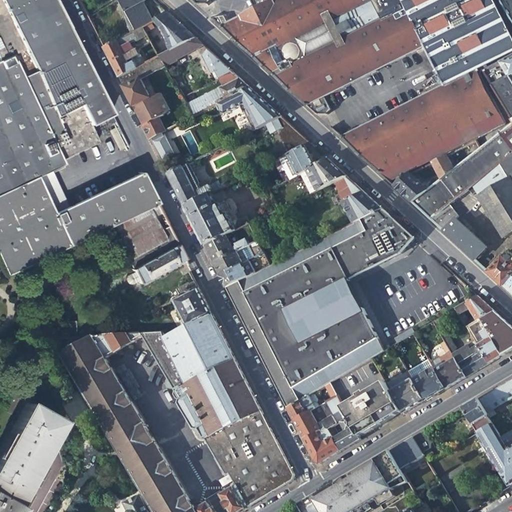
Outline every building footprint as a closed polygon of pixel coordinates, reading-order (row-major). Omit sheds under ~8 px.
[(52,0),(0,0),(0,3),(15,35),(20,47),(24,54),(25,56),(28,61),(35,75),(48,68),(79,53),(74,43),(72,39),(68,31),(52,0)] [(144,1),(144,0),(119,0),(120,0),(137,32),(145,28),(155,22),(149,10),(144,1)] [(190,0),(196,5),(206,5),(211,0),(275,0),(264,6),(225,26),(219,13),(212,15),(211,19),(317,116),(326,115),(331,110),(328,104),(325,97),(425,47),(445,86),(344,136),(338,124),(332,125),(331,126),(331,129),(390,183),(403,176),(405,174),(503,124),(477,72),(511,53),(511,40),(490,0),(190,0)] [(511,0),(497,0),(511,25),(511,56),(484,72),(511,119),(511,122),(477,140),(481,148),(460,165),(456,168),(443,178),(428,190),(412,203),(431,220),(449,206),(474,187),(511,157),(511,79),(511,78),(511,77),(511,0)] [(0,67),(0,68),(25,56),(24,54),(20,47),(15,35),(0,3),(0,67)] [(170,48),(172,51),(196,39),(181,25),(170,14),(156,22),(158,25),(165,31),(169,40),(170,48)] [(152,43),(145,28),(137,32),(105,49),(107,54),(112,63),(130,54),(126,45),(141,37),(146,46),(152,43)] [(179,60),(205,46),(196,39),(172,51),(160,57),(165,67),(179,60)] [(138,50),(130,54),(112,63),(115,70),(120,78),(138,69),(133,59),(140,55),(138,50)] [(111,116),(99,93),(79,53),(48,68),(35,75),(28,61),(25,56),(0,68),(0,67),(0,267),(4,277),(111,226),(156,204),(141,174),(140,173),(69,207),(53,214),(38,180),(53,173),(63,168),(60,161),(98,142),(90,126),(99,121),(111,116)] [(217,71),(221,78),(234,73),(218,59),(211,53),(205,58),(213,73),(217,71)] [(137,69),(120,78),(124,86),(144,77),(165,67),(160,57),(137,69)] [(182,67),(179,60),(165,67),(169,73),(182,67)] [(225,86),(222,88),(228,99),(250,88),(240,79),(234,73),(221,78),(225,86)] [(144,77),(124,86),(144,127),(152,141),(166,135),(170,133),(163,119),(172,109),(165,95),(154,97),(144,77)] [(188,105),(194,117),(228,99),(222,88),(222,87),(188,105)] [(252,133),(266,126),(283,118),(262,99),(250,88),(228,99),(194,117),(198,125),(222,113),(226,115),(240,108),(252,133)] [(276,132),(289,156),(306,147),(312,144),(287,122),(283,118),(266,126),(270,135),(276,132)] [(166,135),(152,141),(165,167),(180,161),(166,135)] [(310,156),(306,147),(289,156),(288,156),(280,160),(290,180),(298,176),(301,175),(308,172),(316,167),(310,156)] [(452,153),(447,156),(456,168),(460,165),(452,153)] [(432,163),(443,178),(456,168),(447,156),(432,163)] [(511,157),(474,187),(505,238),(511,233),(511,157)] [(348,177),(330,161),(316,167),(308,172),(318,192),(334,184),(348,177)] [(188,165),(184,167),(196,193),(198,192),(196,187),(197,184),(188,165)] [(217,182),(198,192),(196,193),(184,167),(169,175),(179,196),(186,208),(212,195),(229,186),(227,182),(219,186),(217,182)] [(311,195),(318,192),(308,172),(301,175),(311,195)] [(69,207),(53,173),(38,180),(53,214),(69,207)] [(407,176),(405,174),(403,176),(395,187),(406,197),(412,203),(428,190),(410,174),(407,176)] [(355,224),(383,210),(363,192),(348,177),(334,184),(339,194),(344,192),(349,200),(344,203),(355,224)] [(218,206),(212,195),(186,208),(201,238),(206,247),(227,236),(250,225),(246,218),(238,222),(237,225),(237,226),(234,227),(228,215),(231,214),(225,202),(218,206)] [(150,213),(158,209),(156,204),(111,226),(129,264),(131,269),(169,250),(161,235),(162,229),(157,227),(155,223),(150,213)] [(256,274),(227,289),(288,409),(303,401),(313,395),(327,387),(331,384),(373,360),(389,351),(386,346),(384,348),(350,281),(402,254),(415,239),(383,210),(355,224),(271,266),(256,274)] [(488,248),(457,219),(444,233),(475,261),(481,255),(488,248)] [(167,227),(162,229),(161,235),(169,250),(177,245),(167,227)] [(232,247),(227,236),(206,247),(211,257),(214,264),(259,242),(256,236),(232,247)] [(251,250),(255,259),(265,254),(262,248),(259,242),(214,264),(218,270),(221,276),(244,265),(241,257),(248,254),(248,253),(251,250)] [(158,273),(184,260),(177,245),(169,250),(131,269),(139,284),(158,273)] [(508,253),(499,262),(488,273),(494,278),(511,294),(511,252),(511,251),(508,253)] [(255,259),(250,261),(256,274),(271,266),(268,260),(265,254),(255,259)] [(496,258),(485,270),(488,273),(499,262),(496,258)] [(244,265),(221,276),(224,283),(227,289),(256,274),(250,261),(244,265)] [(199,290),(194,280),(180,288),(184,297),(199,290)] [(175,301),(187,327),(214,312),(206,303),(199,290),(184,297),(175,301)] [(471,310),(478,322),(482,320),(496,312),(488,305),(479,297),(458,310),(461,316),(471,310)] [(226,342),(214,312),(187,327),(165,337),(163,333),(95,337),(94,338),(106,359),(144,337),(170,382),(168,384),(171,388),(174,387),(176,391),(174,392),(173,396),(176,400),(179,401),(179,405),(193,430),(198,431),(226,476),(229,474),(236,487),(221,496),(230,511),(241,511),(299,478),(294,476),(269,428),(249,387),(226,342)] [(496,312),(482,320),(502,356),(511,350),(511,327),(511,326),(496,312)] [(483,339),(477,343),(489,364),(497,359),(502,356),(482,320),(478,322),(468,328),(471,332),(481,326),(483,331),(481,333),(483,339)] [(414,330),(396,340),(398,345),(416,334),(414,330)] [(442,337),(451,352),(456,359),(467,377),(479,370),(489,364),(477,343),(476,342),(461,351),(450,332),(442,337)] [(195,511),(106,359),(94,338),(63,355),(154,511),(211,511),(207,504),(195,511)] [(431,364),(433,367),(436,371),(456,359),(451,352),(431,364)] [(458,383),(467,377),(456,359),(436,371),(446,389),(458,383)] [(431,371),(423,376),(413,381),(425,402),(437,395),(446,389),(436,371),(433,367),(429,369),(431,371)] [(420,371),(411,376),(413,380),(413,381),(423,376),(420,371)] [(410,375),(388,387),(391,393),(413,380),(411,376),(410,375)] [(511,397),(511,379),(479,400),(487,413),(493,409),(511,397)] [(415,408),(425,402),(413,381),(413,380),(391,393),(402,412),(404,415),(415,408)] [(362,397),(344,408),(349,418),(360,437),(375,428),(378,426),(388,420),(402,412),(391,393),(388,387),(386,383),(368,393),(368,392),(361,396),(362,397)] [(327,387),(333,399),(338,396),(331,384),(327,387)] [(313,395),(303,401),(288,409),(292,416),(294,421),(326,403),(324,400),(318,403),(313,395)] [(341,452),(334,440),(329,431),(335,427),(337,425),(341,423),(349,418),(344,408),(338,396),(333,399),(326,403),(294,421),(302,436),(315,462),(320,465),(341,452)] [(464,408),(479,434),(493,425),(492,422),(487,413),(479,400),(470,405),(464,408)] [(0,450),(0,511),(16,511),(18,508),(10,503),(51,430),(55,432),(60,422),(27,403),(0,450)] [(496,415),(493,409),(487,414),(490,419),(496,415)] [(340,437),(334,440),(341,452),(352,445),(361,440),(360,437),(349,418),(341,423),(347,433),(340,437)] [(496,478),(503,491),(511,485),(511,432),(501,439),(493,425),(479,434),(502,474),(496,478)] [(340,437),(336,430),(335,427),(329,431),(334,440),(340,437)] [(429,429),(426,431),(431,440),(434,438),(429,429)] [(433,443),(431,440),(426,431),(413,438),(422,454),(431,449),(433,443)] [(424,457),(422,454),(413,438),(408,442),(391,451),(401,467),(402,470),(424,457)] [(299,506),(302,511),(355,511),(370,503),(376,499),(391,490),(393,489),(391,484),(406,475),(402,470),(401,467),(391,451),(384,456),(375,461),(378,465),(356,478),(355,475),(345,480),(337,486),(338,489),(335,491),(317,501),(315,497),(299,506)] [(409,482),(406,475),(391,484),(393,489),(409,482)] [(391,490),(376,499),(380,506),(395,497),(391,490)] [(149,511),(141,496),(125,504),(128,511),(149,511)] [(370,503),(355,511),(370,511),(374,510),(370,503)]
